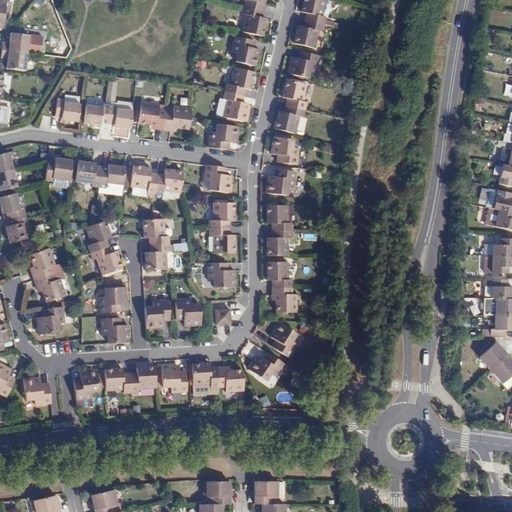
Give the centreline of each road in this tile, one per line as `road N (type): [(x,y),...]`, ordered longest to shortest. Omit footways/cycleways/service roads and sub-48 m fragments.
road 1 (residential): [(63,361),(231,345),(252,313),(255,163)]
road 2 (residential): [(356,432),(243,425),(72,437)]
road 3 (residential): [(255,163),(30,135),(0,141)]
road 4 (secondary): [(436,197),(410,279),(406,386),(394,414)]
road 5 (secondary): [(423,418),(436,197)]
road 6 (secondary): [(467,0),(436,197)]
road 7 (residential): [(255,163),(290,8)]
